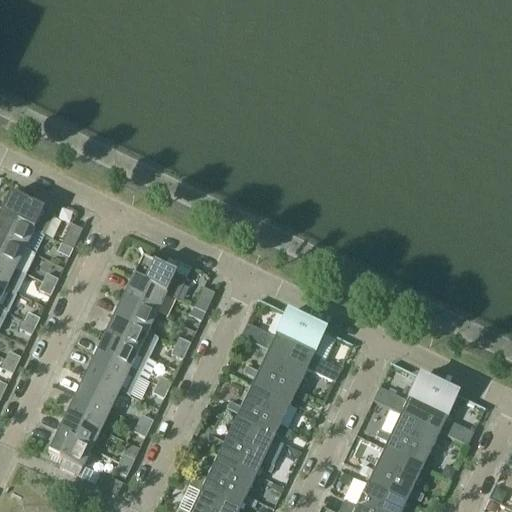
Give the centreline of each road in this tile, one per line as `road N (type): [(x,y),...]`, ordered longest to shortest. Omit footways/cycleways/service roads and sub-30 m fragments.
road 1 (residential): [(0,460),(118,214)]
road 2 (residential): [(137,511),(249,277)]
road 3 (residential): [(302,511),(385,341)]
road 4 (residential): [(385,341),(249,277)]
road 5 (residential): [(249,277),(118,214)]
road 6 (residential): [(511,402),(385,341)]
road 7 (residential): [(118,214),(0,157)]
